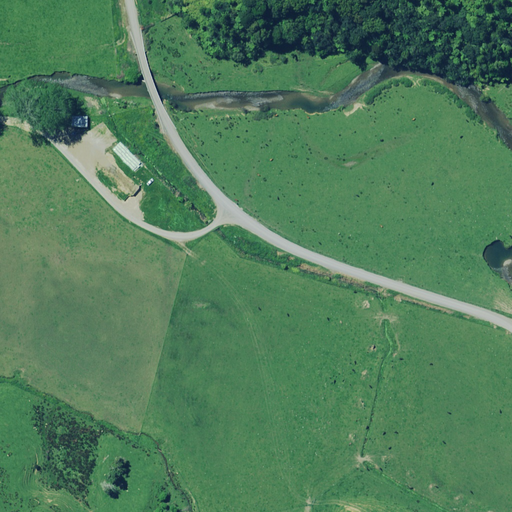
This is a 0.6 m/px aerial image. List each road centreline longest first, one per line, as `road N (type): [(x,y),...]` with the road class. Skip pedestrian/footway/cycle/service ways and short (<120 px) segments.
road 1 (unclassified): [(131,0),(151,84),(200,194),(239,225),(511,324)]
road 2 (track): [(220,210),(203,224),(178,228),(130,209),(31,116),(0,109)]
